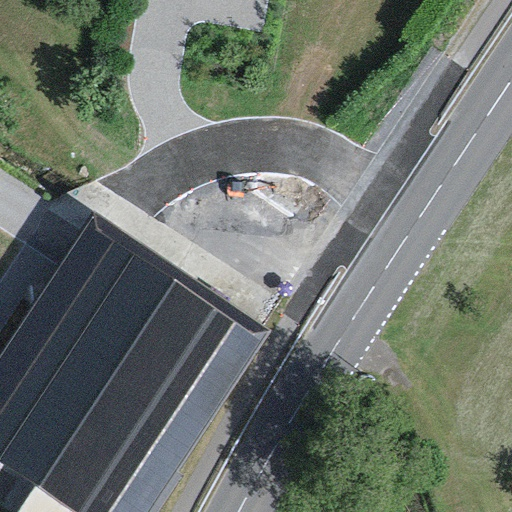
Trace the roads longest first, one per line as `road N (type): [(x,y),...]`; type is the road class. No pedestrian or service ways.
road 1 (primary): [(511,72),(367,290),(238,511)]
road 2 (track): [(367,290),(511,324)]
